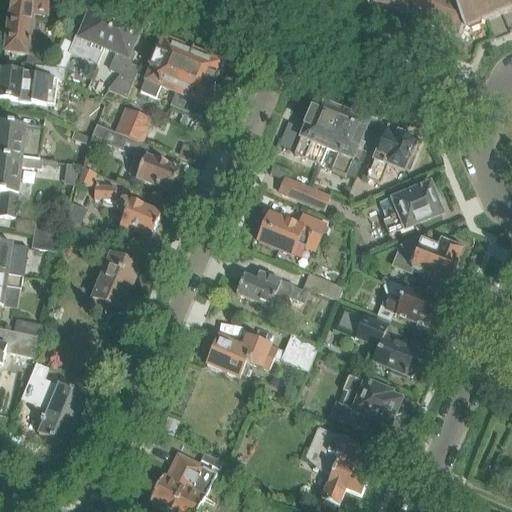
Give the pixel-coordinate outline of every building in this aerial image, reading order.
[(27,67),(36,68),(54,70),(56,62),(35,53),(36,38),(31,37),(33,18),(48,20),(49,11),(60,13),(62,0),(10,0),(10,3),(11,3),(5,55),(28,57),(27,67)] [(511,0),(358,0),(359,2),(370,7),(373,4),(408,18),(409,23),(420,27),(423,24),(428,26),(428,31),(439,35),(443,32),(460,40),(463,32),(466,31),(470,34),(481,29),(481,25),(511,11),(511,0)] [(98,66),(104,51),(119,15),(108,10),(104,13),(93,9),(82,36),(78,35),(74,45),(70,54),(98,66)] [(130,67),(134,58),(130,56),(141,29),(130,24),(130,20),(119,15),(104,51),(117,56),(110,71),(120,75),(106,92),(127,101),(139,71),(130,67)] [(165,42),(164,43),(159,56),(156,55),(150,70),(153,71),(148,82),(145,81),(140,94),(156,101),(161,89),(176,95),(194,51),(192,54),(180,49),(180,48),(180,46),(180,44),(179,42),(178,41),(177,40),(176,39),(175,39),(174,38),(173,38),(172,38),(171,38),(170,38),(168,39),(167,40),(166,40),(166,41),(165,42)] [(176,95),(171,107),(202,120),(207,106),(204,105),(209,94),(212,95),(218,80),(215,79),(220,66),(221,65),(221,63),(221,62),(221,60),(220,59),(219,58),(218,57),(217,56),(215,55),(214,55),(212,55),(211,55),(209,55),(208,56),(207,57),(206,58),(205,60),(193,55),(194,51),(176,95)] [(54,70),(36,68),(35,78),(2,74),(0,91),(0,102),(50,108),(54,109),(57,85),(63,86),(65,72),(63,72),(54,70)] [(318,100),(294,157),(305,161),(312,146),(327,152),(343,113),(333,108),(334,106),(318,100)] [(122,123),(147,134),(152,121),(127,111),(122,123)] [(354,117),(343,113),(327,152),(338,156),(332,172),(347,178),(370,121),(355,115),(354,117)] [(122,123),(117,136),(141,146),(147,134),(122,123)] [(0,159),(40,164),(43,141),(44,130),(0,124),(0,159)] [(83,125),(80,132),(90,137),(92,132),(93,129),(83,125)] [(95,126),(91,140),(128,155),(125,162),(142,169),(136,182),(170,196),(180,172),(142,157),(146,148),(141,146),(117,136),(95,126)] [(388,130),(388,131),(367,181),(381,186),(388,168),(404,175),(406,170),(410,172),(415,159),(411,158),(413,154),(417,151),(418,146),(416,141),(411,138),(406,138),(393,133),(393,132),(393,131),(392,130),(391,129),(390,129),(389,129),(388,130)] [(74,135),(71,142),(87,148),(90,141),(74,135)] [(284,135),(279,147),(290,151),(295,139),(284,135)] [(0,159),(0,195),(1,195),(0,205),(0,218),(14,221),(17,201),(18,202),(22,170),(42,172),(43,164),(40,164),(0,159)] [(84,172),(79,185),(91,189),(96,177),(84,172)] [(284,181),(279,194),(324,213),(329,199),(284,181)] [(137,240),(150,246),(162,217),(122,200),(121,203),(115,200),(116,191),(110,189),(95,188),(94,202),(102,203),(102,207),(125,217),(119,231),(137,239),(137,240)] [(430,188),(381,208),(387,222),(384,223),(390,238),(441,216),(430,188)] [(326,228),(303,218),(299,229),(269,217),(258,244),(292,258),(297,246),(315,253),(326,228)] [(35,226),(33,238),(61,243),(64,231),(35,226)] [(58,256),(61,243),(33,238),(32,252),(58,256)] [(408,274),(410,270),(453,288),(460,271),(457,269),(463,253),(462,252),(464,249),(444,241),(443,244),(442,244),(439,251),(429,246),(425,238),(396,250),(398,251),(391,267),(408,274)] [(0,245),(0,277),(22,281),(25,262),(27,249),(23,249),(0,245)] [(122,312),(140,270),(104,255),(100,265),(107,268),(91,307),(103,312),(105,306),(122,312)] [(269,311),(282,317),(290,299),(298,302),(302,293),(259,275),(256,283),(244,278),(236,297),(269,310),(269,311)] [(0,277),(0,317),(1,309),(4,289),(19,291),(20,292),(22,281),(0,277)] [(345,291),(309,277),(304,290),(339,304),(345,291)] [(436,319),(442,305),(392,284),(384,291),(386,297),(387,299),(378,319),(393,325),(397,317),(428,329),(432,318),(436,319)] [(334,332),(347,338),(379,351),(373,367),(406,381),(407,379),(408,380),(411,380),(412,379),(413,379),(414,378),(415,377),(415,376),(416,375),(416,374),(416,372),(416,371),(415,370),(415,368),(413,368),(412,367),(417,354),(384,340),(388,330),(355,317),(342,311),(334,332)] [(0,332),(39,341),(42,328),(17,323),(14,335),(0,332)] [(34,363),(39,341),(0,332),(0,366),(1,367),(3,356),(34,363)] [(277,352),(247,339),(243,350),(219,340),(207,368),(239,381),(247,363),(269,373),(273,362),(280,365),(308,377),(320,349),(292,337),(285,355),(277,352)] [(36,366),(21,403),(25,405),(25,404),(30,406),(29,407),(35,409),(36,407),(46,412),(45,414),(48,415),(45,422),(42,421),(40,425),(43,426),(39,437),(65,448),(86,399),(45,382),(49,372),(36,366)] [(390,399),(391,396),(350,379),(344,394),(355,398),(350,411),(339,407),(335,418),(364,431),(369,420),(390,428),(395,417),(396,417),(400,416),(403,409),(402,405),(400,404),(400,403),(390,399)] [(168,420),(162,434),(172,439),(179,425),(168,420)] [(310,449),(338,461),(331,477),(325,489),(321,501),(339,508),(346,492),(361,499),(371,475),(366,474),(366,473),(360,470),(361,467),(351,463),(358,447),(320,432),(318,436),(316,435),(310,449)] [(205,455),(201,462),(220,472),(223,464),(205,455)] [(199,511),(217,477),(204,470),(179,458),(167,481),(163,479),(149,506),(162,511),(199,511)]
